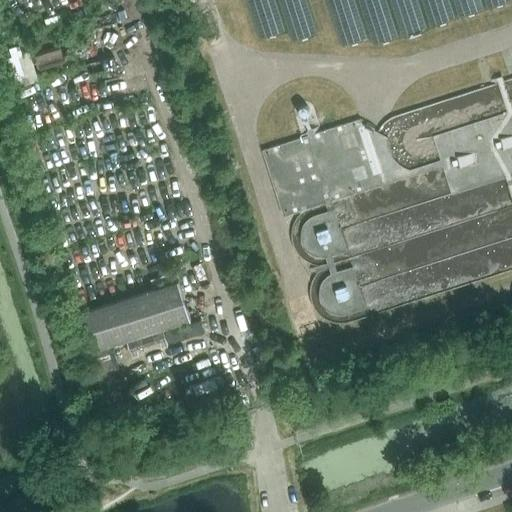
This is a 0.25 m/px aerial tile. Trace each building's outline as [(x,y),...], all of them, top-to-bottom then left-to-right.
[(39,79),(29,50),(0,59),(0,68),(7,89),(39,79)] [(378,185),(443,165),(452,193),(505,175),(511,174),(511,173),(511,109),(433,136),(440,159),(413,168),(403,167),(395,159),(390,151),(388,146),(388,138),(388,136),(362,124),(360,118),(357,119),(378,185)] [(378,185),(357,119),(333,127),(299,138),(262,149),(283,216),(302,209),(325,202),(331,200),(378,185)] [(325,202),(327,210),(312,215),(306,219),(302,224),(300,231),(300,237),(302,244),(306,250),(312,254),(318,256),(327,255),(333,272),(330,273),(325,277),(321,282),(318,288),(318,295),(320,302),(325,307),(330,311),(337,313),(346,313),(365,306),(352,266),(338,270),(332,253),(347,249),(334,208),(331,200),(325,202)] [(191,319),(177,279),(82,311),(95,351),(191,319)] [(201,320),(164,330),(168,343),(204,332),(201,320)] [(163,329),(126,341),(130,351),(166,340),(163,329)]
